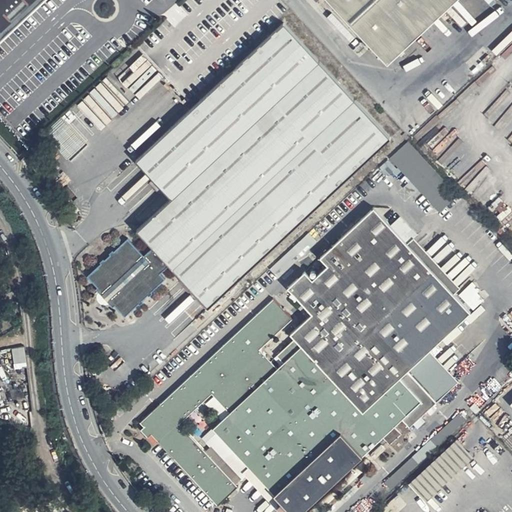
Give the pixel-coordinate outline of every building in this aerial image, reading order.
[(0,0),(0,40),(43,0),(0,0)] [(326,0),(388,67),(458,0),(326,0)] [(165,278),(160,272),(168,265),(182,280),(207,307),(392,139),(286,23),(136,159),(171,198),(139,227),(136,230),(152,247),(143,255),(128,238),(87,274),(99,287),(95,290),(98,293),(109,305),(112,308),(115,305),(124,315),(165,278)] [(409,140),(390,157),(439,212),(458,195),(409,140)] [(212,425),(291,511),(299,511),(382,435),(390,443),(401,433),(394,424),(406,413),(414,421),(458,383),(430,349),(469,313),(452,291),(409,244),(374,207),(321,257),(329,265),(313,281),(305,271),(288,288),(313,313),(290,334),(294,341),(277,356),(285,361),(277,368),(262,351),(294,321),(276,300),(141,423),(217,504),(238,487),(181,424),(211,397),(226,412),(212,425)] [(511,361),(510,359),(485,382),(490,388),(472,405),(477,411),(511,379),(511,361)] [(440,445),(467,418),(461,411),(433,438),(440,445)] [(458,439),(410,483),(427,502),(476,458),(458,439)] [(393,488),(423,457),(417,452),(387,482),(393,488)]
